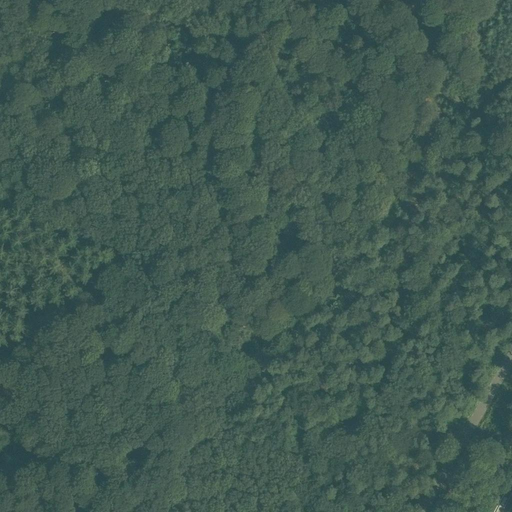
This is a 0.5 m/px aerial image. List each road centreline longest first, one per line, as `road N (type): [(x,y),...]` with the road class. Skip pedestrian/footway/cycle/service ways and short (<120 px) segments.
road 1 (track): [(279,8),(243,70),(228,131),(250,213),(255,256),(248,284),(166,430),(152,511)]
road 2 (track): [(225,285),(340,269),(405,178),(449,145),(474,112)]
road 3 (track): [(279,8),(511,140)]
road 4 (track): [(0,190),(225,285)]
road 5 (unclassified): [(421,511),(511,358)]
road 6 (track): [(65,0),(0,151)]
